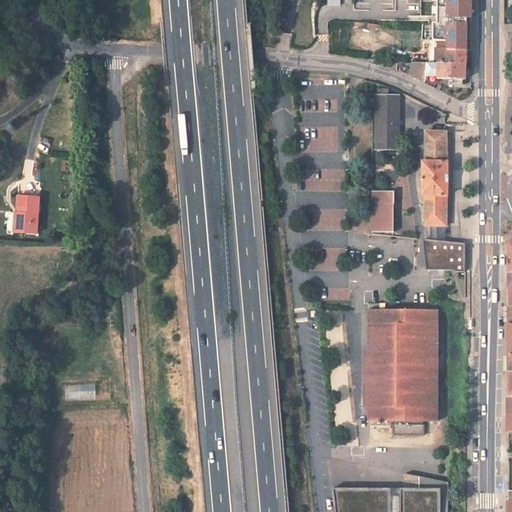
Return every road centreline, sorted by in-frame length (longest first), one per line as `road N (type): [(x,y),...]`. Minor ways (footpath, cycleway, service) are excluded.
road 1 (motorway): [(177,0),(221,511)]
road 2 (motorway): [(270,511),(226,0)]
road 3 (unclassified): [(113,50),(144,511)]
road 4 (unclassified): [(488,114),(355,67),(113,50)]
road 5 (primary): [(487,511),(489,159)]
